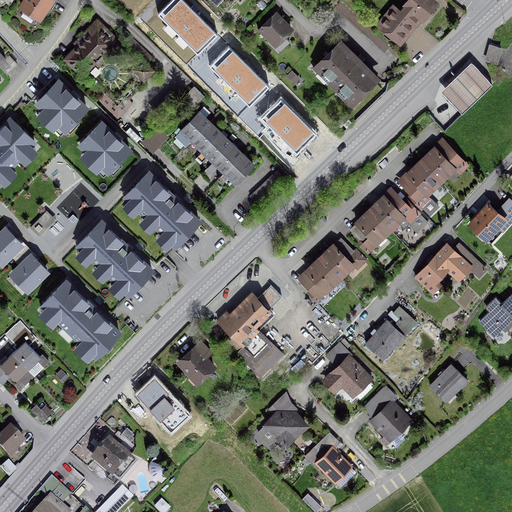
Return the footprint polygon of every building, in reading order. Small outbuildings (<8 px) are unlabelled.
[(39,19),(51,0),(25,0),(21,7),(39,19)] [(217,34),(183,0),(171,0),(158,14),(198,53),(217,34)] [(364,32),(364,31),(385,50),(388,46),(368,28),(373,23),(348,0),(341,0),(335,6),(364,32)] [(411,0),(401,13),(393,6),(378,24),(400,43),(435,2),(432,0),(411,0)] [(276,14),(261,29),(270,38),(267,41),(278,53),(290,42),(284,36),(291,29),(280,17),(279,17),(276,14)] [(66,58),(82,74),(113,42),(97,26),(66,58)] [(355,102),(378,78),(341,41),(317,65),(331,78),(329,81),(338,91),(341,88),(355,102)] [(487,59),(497,62),(501,48),(491,45),(487,59)] [(249,105),(269,86),(229,46),(210,65),(249,105)] [(152,70),(143,61),(134,71),(143,79),(152,70)] [(471,63),(442,90),(461,111),(491,83),(471,63)] [(87,107),(58,80),(36,103),(65,130),(87,107)] [(117,116),(131,102),(113,84),(99,98),(117,116)] [(297,152),(316,133),(281,98),(261,117),(297,152)] [(210,113),(203,107),(176,134),(176,137),(184,145),(187,145),(192,140),(210,122),(207,119),(205,117),(210,113)] [(11,118),(0,129),(0,177),(35,142),(11,118)] [(130,149),(100,121),(80,144),(109,171),(130,149)] [(210,122),(192,140),(203,150),(221,132),(215,127),(210,122)] [(158,127),(143,142),(152,151),(167,136),(158,127)] [(226,138),(221,132),(203,150),(214,161),(231,143),(226,138)] [(237,148),(231,143),(214,161),(225,171),(242,153),(237,148)] [(431,151),(421,160),(438,178),(452,165),(458,171),(465,165),(445,143),(436,151),(433,154),(431,151)] [(248,159),(242,153),(225,171),(235,182),(253,164),(248,159)] [(424,192),(438,178),(421,160),(412,169),(414,172),(411,175),(402,183),(413,194),(410,196),(421,207),(422,206),(430,214),(438,206),(424,192)] [(252,197),(259,204),(286,179),(278,171),(252,197)] [(199,221),(148,172),(126,195),(176,245),(199,221)] [(375,204),(370,209),(388,227),(395,219),(404,228),(409,224),(417,232),(428,221),(406,199),(404,201),(394,191),(387,198),(385,195),(380,199),(375,204)] [(497,211),(489,204),(470,224),(486,238),(506,216),(511,221),(511,200),(509,198),(497,211)] [(362,242),(360,244),(367,252),(377,243),(374,240),(388,227),(370,209),(366,213),(361,218),(364,220),(352,231),(362,242)] [(101,220),(79,244),(129,293),(152,270),(101,220)] [(45,230),(36,221),(30,227),(39,236),(45,230)] [(11,254),(16,259),(23,253),(18,247),(21,244),(7,228),(0,234),(0,259),(2,262),(11,254)] [(325,253),(320,257),(337,275),(351,261),(347,257),(354,250),(344,239),(332,250),(330,248),(325,253)] [(486,269),(476,260),(477,259),(459,242),(452,249),(457,254),(446,265),(448,267),(459,277),(469,267),(479,276),(486,269)] [(452,249),(447,244),(416,276),(432,291),(440,283),(436,280),(448,267),(446,265),(457,254),(452,249)] [(23,253),(16,259),(21,265),(13,273),(28,289),(47,270),(32,255),(28,258),(23,253)] [(337,275),(320,257),(315,262),(311,266),(313,269),(302,280),(312,291),(319,284),(323,288),(337,275)] [(65,280),(43,303),(97,356),(119,332),(65,280)] [(257,373),(280,351),(258,329),(273,314),(268,309),(282,296),(271,285),(257,298),(252,292),(229,314),(226,311),(218,320),(234,336),(227,343),(257,373)] [(511,294),(502,303),(496,297),(486,306),(491,310),(480,320),(489,329),(496,322),(504,329),(511,321),(511,294)] [(401,318),(399,321),(404,321),(405,322),(410,317),(400,307),(394,312),(401,318)] [(371,331),(374,334),(366,343),(382,358),(404,334),(388,319),(377,331),(374,328),(371,331)] [(16,344),(14,346),(17,349),(13,353),(28,368),(37,360),(43,366),(49,361),(42,354),(40,356),(29,344),(36,337),(20,320),(17,323),(22,328),(27,334),(16,344)] [(5,333),(11,339),(22,328),(17,323),(16,323),(5,333)] [(332,361),(346,348),(339,342),(326,355),(332,361)] [(214,366),(196,347),(179,362),(184,367),(181,370),(189,378),(192,375),(197,381),(214,366)] [(34,375),(28,368),(13,353),(0,365),(0,376),(6,371),(15,380),(13,382),(20,389),(34,375)] [(369,377),(349,357),(325,380),(334,389),(342,382),(353,393),(369,377)] [(430,385),(444,399),(452,391),(454,393),(468,379),(452,363),(430,385)] [(189,413),(155,376),(136,393),(171,430),(189,413)] [(372,419),(386,434),(393,429),(395,431),(409,418),(391,400),(372,419)] [(285,443),(293,436),(293,434),(295,434),(305,424),(297,415),(297,410),(291,404),(286,409),(286,412),(283,412),(282,415),(275,415),(259,431),(258,433),(268,443),(271,443),(278,436),(285,443)] [(51,411),(45,406),(38,413),(43,418),(51,411)] [(5,421),(0,425),(0,444),(8,454),(23,440),(5,421)] [(104,435),(110,440),(117,432),(111,428),(104,435)] [(118,447),(110,440),(94,458),(89,454),(82,461),(88,467),(95,459),(119,480),(135,462),(118,447)] [(332,446),(330,449),(324,444),(314,454),(319,459),(317,461),(333,479),(349,463),(347,461),(349,459),(342,452),(340,454),(332,446)] [(15,468),(9,461),(2,468),(8,474),(15,468)] [(74,469),(61,483),(71,492),(84,478),(74,469)] [(35,511),(89,511),(70,494),(71,492),(61,483),(43,505),(42,504),(35,511)] [(97,511),(116,511),(132,495),(123,486),(97,511)]
